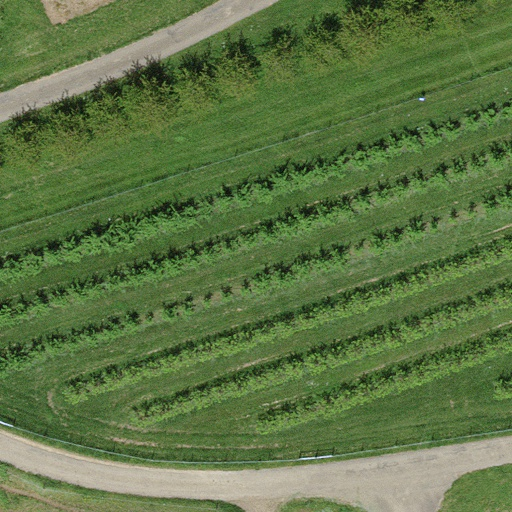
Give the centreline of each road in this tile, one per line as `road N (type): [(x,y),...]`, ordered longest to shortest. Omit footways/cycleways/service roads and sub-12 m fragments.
road 1 (unclassified): [(0,440),(88,477),(390,485),(511,462)]
road 2 (unclassified): [(235,0),(0,105)]
